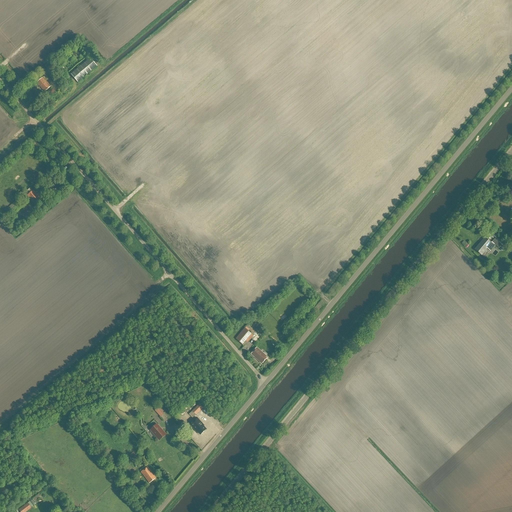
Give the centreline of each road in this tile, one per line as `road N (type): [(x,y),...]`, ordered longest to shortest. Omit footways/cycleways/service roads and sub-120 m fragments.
road 1 (tertiary): [(210,511),(511,154)]
road 2 (unclassified): [(265,383),(0,79)]
road 3 (unclassified): [(265,383),(511,87)]
road 4 (unclassified): [(158,511),(265,383)]
